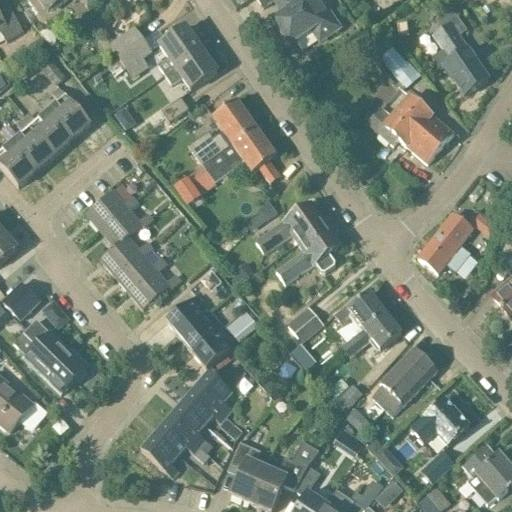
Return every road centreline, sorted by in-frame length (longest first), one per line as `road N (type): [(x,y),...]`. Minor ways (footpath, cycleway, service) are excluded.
road 1 (residential): [(78,511),(97,434),(140,373),(65,280),(36,227),(39,213),(117,146)]
road 2 (residential): [(382,255),(209,0)]
road 3 (residential): [(382,255),(467,164),(511,91)]
road 4 (residential): [(511,396),(382,255)]
